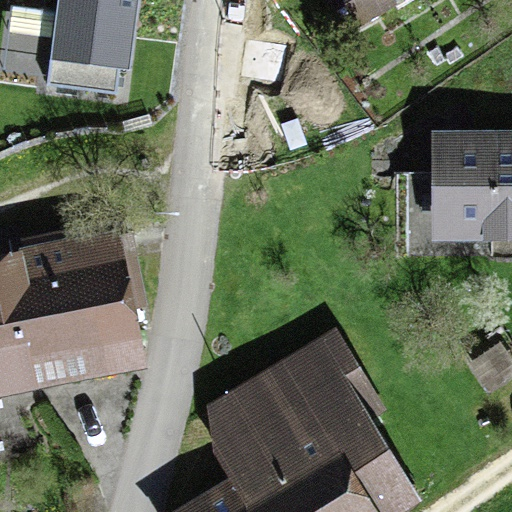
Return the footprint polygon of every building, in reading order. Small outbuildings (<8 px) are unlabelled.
[(119,64),(129,65),(137,0),(55,0),(45,83),(116,91),(119,64)] [(330,0),(347,29),(397,1),(397,0),(330,0)] [(291,147),(306,142),(297,114),(282,119),(291,147)] [(412,178),(412,232),(511,232),(511,122),(431,122),(431,178),(412,178)] [(0,243),(0,389),(146,363),(120,223),(70,232),(68,222),(20,231),(21,240),(0,243)] [(394,511),(420,496),(375,416),(386,410),(338,323),(206,398),(211,441),(230,472),(163,511),(394,511)] [(485,387),(511,370),(511,354),(501,336),(467,358),(485,387)]
